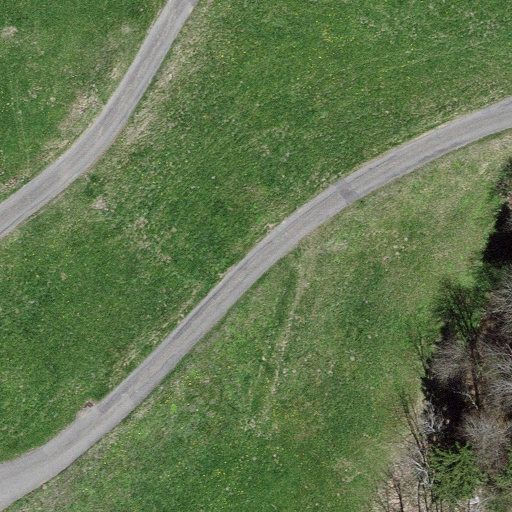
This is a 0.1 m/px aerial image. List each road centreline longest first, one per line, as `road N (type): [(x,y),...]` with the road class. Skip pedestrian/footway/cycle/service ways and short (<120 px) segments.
road 1 (unclassified): [(0,478),(46,461),(93,428),(300,223),(396,162),(511,114)]
road 2 (unclassified): [(185,0),(99,134),(0,221)]
